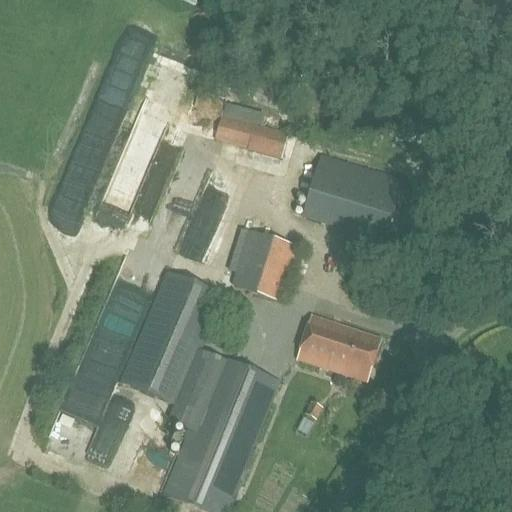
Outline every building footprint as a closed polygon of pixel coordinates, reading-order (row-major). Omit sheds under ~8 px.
[(289,135),(197,109),(190,134),(247,151),(247,150),(282,159),(289,135)] [(148,134),(141,150),(156,156),(163,140),(148,134)] [(256,171),(259,160),(241,153),(237,164),(256,171)] [(384,243),(400,189),(319,165),(303,219),(384,243)] [(284,305),(300,249),(248,233),(232,285),(235,290),(284,305)] [(200,353),(223,298),(166,274),(120,384),(173,407),(177,408),(200,353)] [(368,383),(382,341),(311,318),(297,361),(368,383)] [(218,361),(200,353),(177,408),(173,407),(167,424),(189,433),(218,361)] [(195,511),(226,511),(233,497),(243,501),(254,470),(246,467),(279,383),(218,361),(189,433),(179,459),(162,498),(195,511)] [(323,411),(311,405),(305,417),(316,423),(323,411)] [(511,468),(511,445),(501,462),(511,468)]
